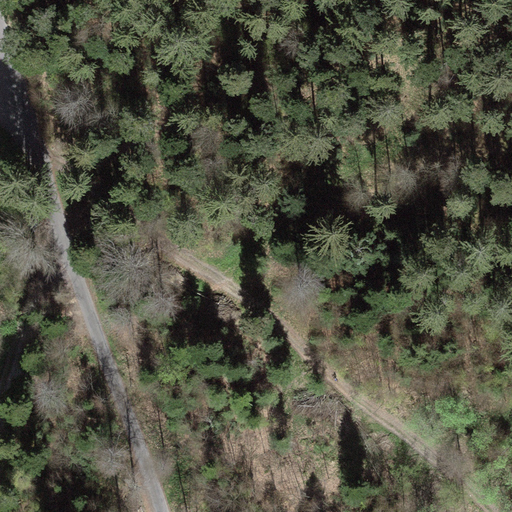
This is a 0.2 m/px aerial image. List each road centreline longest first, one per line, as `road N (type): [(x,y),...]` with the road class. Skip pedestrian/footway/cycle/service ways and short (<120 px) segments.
road 1 (unclassified): [(168,511),(82,317),(45,172),(12,101)]
road 2 (track): [(45,172),(9,199),(0,289)]
